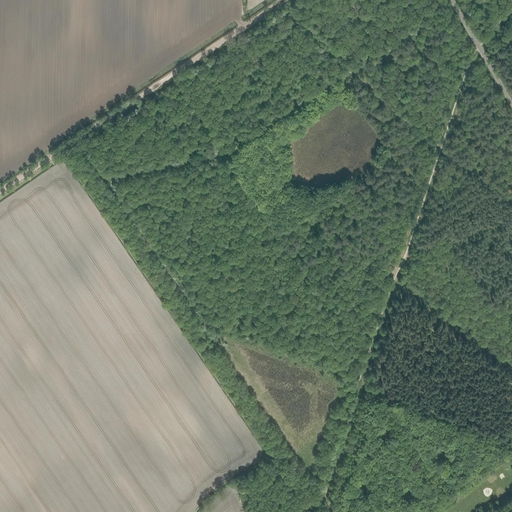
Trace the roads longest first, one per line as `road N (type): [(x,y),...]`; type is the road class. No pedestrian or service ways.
road 1 (track): [(285,0),(80,138)]
road 2 (tertiary): [(511,104),(452,0)]
